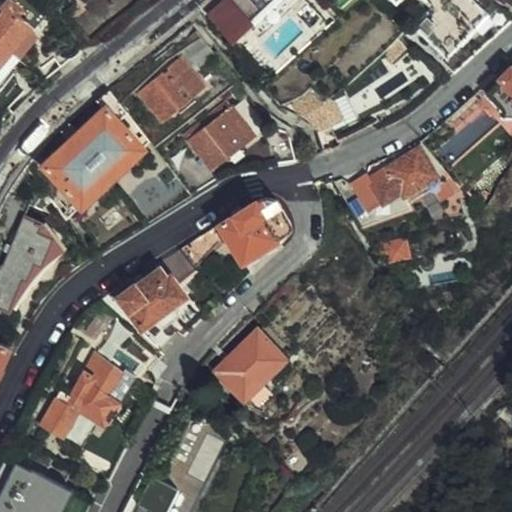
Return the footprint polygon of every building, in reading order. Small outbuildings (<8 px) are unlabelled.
[(0,0),(0,35),(14,19),(18,16),(4,4),(6,0),(0,0)] [(233,0),(246,13),(259,0),(233,0)] [(416,0),(404,13),(419,29),(434,44),(469,8),(486,22),(502,8),(492,0),(478,0),(475,4),(470,0),(416,0)] [(14,19),(0,35),(0,43),(5,49),(23,27),(14,19)] [(148,111),(162,99),(179,87),(191,77),(169,48),(126,81),(148,111)] [(511,49),(477,85),(491,102),(491,109),(505,109),(505,102),(511,95),(511,49)] [(292,85),(281,90),(289,105),(304,112),(310,128),(321,122),(299,78),(292,85)] [(68,120),(61,126),(98,166),(128,139),(103,110),(113,101),(106,92),(97,80),(84,91),(91,98),(68,120)] [(179,87),(162,99),(166,104),(182,91),(179,87)] [(185,143),(172,153),(191,177),(204,169),(196,159),(213,146),(227,136),(241,126),(218,95),(174,130),(185,143)] [(432,110),(409,130),(419,141),(442,120),(432,110)] [(244,130),(262,154),(283,149),(280,139),(277,123),(273,118),(261,116),(244,130)] [(98,166),(61,126),(30,156),(55,183),(47,191),(58,204),(98,166)] [(231,141),(227,136),(213,146),(217,151),(231,141)] [(377,157),(378,158),(393,182),(395,185),(426,167),(407,138),(377,157)] [(140,153),(111,178),(136,210),(167,190),(140,153)] [(161,163),(177,184),(191,177),(172,153),(161,163)] [(343,179),(331,185),(344,212),(393,182),(378,158),(360,169),(356,162),(339,172),(343,179)] [(463,165),(451,178),(454,181),(467,169),(463,165)] [(454,181),(455,188),(471,172),(467,169),(454,181)] [(69,214),(89,240),(136,210),(111,178),(69,214)] [(220,205),(205,214),(228,250),(229,249),(252,235),(274,220),(276,217),(276,211),(274,206),(263,188),(253,185),(246,187),(220,205)] [(81,246),(38,190),(29,210),(8,202),(0,222),(0,299),(18,307),(33,288),(41,278),(48,270),(62,258),(81,246)] [(167,237),(142,252),(146,258),(154,269),(157,267),(163,275),(185,258),(167,237)] [(128,315),(120,320),(125,323),(143,341),(143,342),(160,324),(151,315),(148,317),(140,307),(150,300),(159,309),(168,321),(181,309),(167,288),(170,286),(163,275),(157,267),(154,269),(146,258),(142,252),(100,280),(103,285),(128,315)] [(148,317),(151,315),(159,309),(150,300),(140,307),(148,317)] [(233,390),(237,387),(270,356),(275,351),(245,319),(204,362),(233,390)] [(143,341),(125,323),(110,339),(133,361),(134,360),(146,349),(140,343),(143,341)] [(58,386),(49,381),(28,416),(48,427),(66,398),(69,401),(101,352),(85,343),(61,381),(58,386)] [(101,352),(69,401),(92,414),(104,395),(121,367),(123,364),(114,358),(112,360),(101,352)] [(270,356),(237,387),(244,393),(277,363),(270,356)] [(45,379),(49,381),(58,386),(61,381),(49,373),(45,379)] [(104,395),(92,414),(97,417),(108,397),(104,395)] [(191,426),(179,417),(172,425),(185,435),(191,426)] [(16,465),(0,496),(0,511),(87,511),(92,503),(16,465)] [(142,475),(124,511),(192,511),(198,501),(142,475)]
